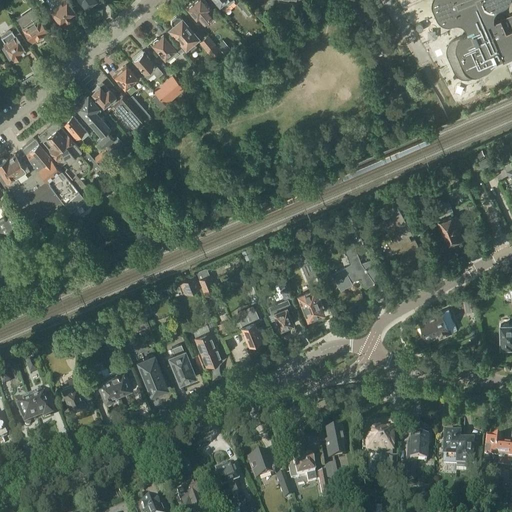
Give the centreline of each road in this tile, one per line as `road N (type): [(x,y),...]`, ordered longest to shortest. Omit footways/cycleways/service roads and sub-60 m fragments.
road 1 (tertiary): [(0,492),(338,346),(368,347)]
road 2 (residential): [(0,124),(153,0)]
road 3 (tertiary): [(368,347),(384,320),(511,247)]
road 4 (tertiary): [(511,386),(401,363),(368,347)]
